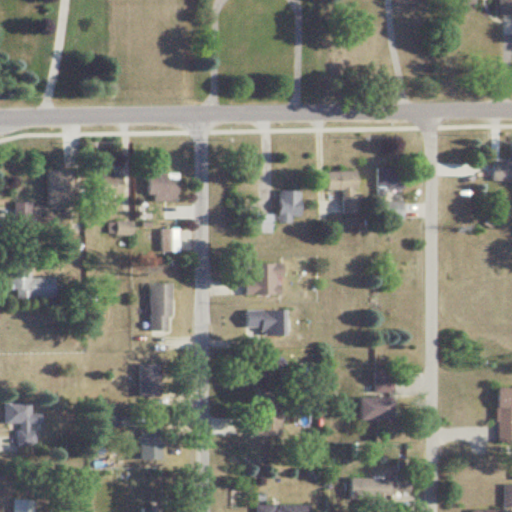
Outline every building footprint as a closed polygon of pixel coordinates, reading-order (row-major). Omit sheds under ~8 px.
[(449,0),(450,6),(485,6),(485,17),(509,16),(508,0),(449,0)] [(482,163),(482,182),(504,182),(504,163),(482,163)] [(383,187),(381,170),(366,171),(368,189),(383,187)] [(34,172),(34,194),(60,194),(60,172),(34,172)] [(348,214),(347,172),(315,172),(315,191),(332,191),(332,214),(348,214)] [(74,198),(109,199),(110,174),(74,173),(74,198)] [(167,174),(136,174),(136,197),(144,197),(144,203),(167,203),(167,174)] [(287,191),(268,191),(268,225),(287,225),(287,191)] [(397,221),(397,203),(373,203),(373,221),(397,221)] [(21,205),(5,205),(5,217),(21,217),(21,205)] [(262,234),(262,215),(238,215),(238,234),(262,234)] [(169,254),(169,230),(152,230),(152,254),(169,254)] [(0,297),(44,299),(44,280),(21,279),(21,260),(0,260),(0,270),(0,297)] [(234,265),(234,296),(271,296),(271,265),(234,265)] [(139,286),(139,332),(159,332),(159,286),(139,286)] [(252,336),(273,336),(273,312),(233,312),(233,328),(252,328),(252,336)] [(128,365),(128,403),(149,403),(149,365),(128,365)] [(484,389),(484,444),(508,443),(508,389),(484,389)] [(349,399),(349,420),(387,420),(387,399),(349,399)] [(35,432),(35,415),(20,415),(20,403),(0,402),(0,424),(8,424),(8,447),(26,447),(26,432),(35,432)] [(268,437),(268,403),(244,403),(244,437),(268,437)] [(128,461),(149,461),(149,425),(128,425),(128,461)] [(338,479),(339,499),(399,498),(399,478),(338,479)] [(511,485),(494,485),(494,509),(511,509),(511,504),(511,485)] [(17,511),(18,501),(2,501),(2,511),(17,511)]
